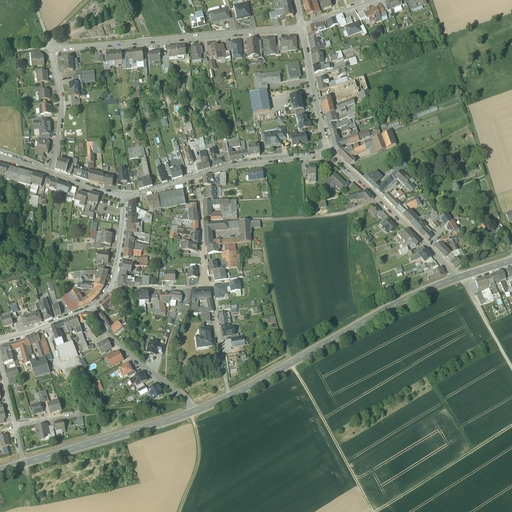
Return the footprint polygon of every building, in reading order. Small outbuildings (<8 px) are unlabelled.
[(306,0),(306,1),(307,3),(303,4),(307,15),(312,13),(313,14),(315,13),(314,7),(315,7),(315,6),(314,4),(313,0),(306,0)] [(324,0),(320,1),(319,0),(323,11),(332,8),(329,0),(324,0)] [(397,0),(388,3),(389,6),(391,11),(399,7),(398,4),(397,0)] [(424,0),(408,0),(410,3),(413,10),(413,9),(416,8),(416,9),(426,5),(424,0)] [(289,1),(277,3),(279,11),(284,10),(291,8),(289,1)] [(247,4),(233,7),(237,21),(250,18),(247,4)] [(381,6),(372,10),(372,11),(368,13),(364,14),(366,19),(366,20),(368,20),(369,23),(373,22),(373,23),(375,22),(376,23),(382,21),(381,19),(387,17),(386,12),(384,13),(381,6)] [(291,8),(284,10),(284,13),(283,13),(284,16),(285,16),(286,18),(289,17),(293,16),(291,8)] [(227,9),(210,13),(213,24),(220,22),(226,20),(226,21),(230,20),(228,12),(227,9)] [(196,18),(191,19),(193,28),(200,27),(200,26),(205,25),(202,12),(195,14),(196,18)] [(363,13),(357,15),(357,16),(360,21),(366,19),(364,14),(363,13)] [(337,18),(327,22),(330,29),(338,25),(340,24),(341,28),(347,26),(344,20),(343,15),(336,17),(337,18)] [(356,24),(345,28),(348,37),(361,32),(360,28),(359,25),(357,26),(356,24)] [(314,26),(306,28),(308,36),(312,34),(315,33),(314,30),(314,26)] [(296,38),(281,39),(282,44),(282,47),(288,47),(289,51),(297,51),(296,38)] [(275,39),(264,40),(265,56),(265,55),(270,54),(270,55),(275,55),(276,55),(275,50),(275,47),(274,47),(274,44),(275,44),(275,39)] [(258,40),(247,41),(248,56),(254,55),(254,57),(259,56),(259,52),(258,41),(258,40)] [(314,42),(309,43),(311,51),(315,50),(318,49),(320,48),(320,45),(319,41),(314,42)] [(241,42),(231,42),(231,44),(232,50),(233,50),(234,59),(242,59),(241,42)] [(200,46),(191,47),(192,61),(201,60),(200,46)] [(215,46),(208,48),(210,56),(215,55),(217,60),(225,58),(224,54),(225,53),(225,52),(225,51),(223,50),(222,46),(216,47),(215,46)] [(185,47),(177,48),(178,57),(184,57),(186,57),(186,53),(185,47)] [(177,48),(167,49),(167,54),(168,54),(168,57),(168,58),(178,57),(177,48)] [(142,51),(135,52),(136,62),(143,62),(143,57),(142,51)] [(135,52),(128,53),(128,57),(128,61),(130,61),(133,61),(133,65),(137,65),(136,62),(135,52)] [(160,53),(156,53),(149,54),(149,53),(148,53),(149,63),(150,63),(150,62),(160,61),(160,62),(160,58),(160,52),(160,53)] [(311,55),(314,67),(321,65),(324,64),(322,53),(319,54),(316,54),(311,55)] [(340,53),(329,57),(331,63),(342,60),(340,53)] [(114,54),(106,55),(107,63),(114,62),(114,54)] [(121,54),(114,54),(114,62),(118,62),(122,62),(122,57),(121,54)] [(39,58),(33,58),(34,67),(44,66),(43,57),(39,58)] [(298,63),(288,65),(290,79),(301,77),(298,63)] [(314,67),(313,67),(315,73),(322,71),(322,69),(321,65),(314,67)] [(44,73),(37,74),(38,83),(48,82),(47,73),(44,73)] [(260,74),(254,75),(256,93),(267,92),(268,91),(267,84),(261,85),(260,76),(260,74)] [(280,74),(272,75),(273,84),(281,83),(280,74)] [(260,76),(261,85),(267,84),(273,84),(272,75),(260,76)] [(325,79),(321,80),(320,80),(317,81),(319,92),(327,89),(326,87),(325,79)] [(336,87),(345,84),(348,83),(347,79),(343,80),(334,83),(335,85),(336,87)] [(368,90),(357,94),(361,105),(372,101),(368,90)] [(43,92),(39,92),(39,93),(40,101),(50,100),(49,91),(43,92)] [(270,111),(267,92),(256,93),(250,94),(253,114),(270,111)] [(300,95),(290,97),(293,112),(295,111),(303,110),(302,105),(300,95)] [(325,116),(334,113),(333,107),(330,97),(321,100),(325,116)] [(333,107),(334,113),(339,110),(343,108),(352,104),(354,103),(353,99),(335,105),(336,106),(334,107),(334,106),(333,107)] [(336,119),(337,122),(346,119),(346,120),(356,116),(353,108),(352,104),(343,108),(339,110),(334,113),(335,116),(338,115),(339,118),(336,119)] [(44,108),(40,108),(40,116),(51,115),(51,107),(44,108)] [(334,113),(325,116),(327,125),(328,125),(334,123),(337,122),(336,119),(339,118),(338,115),(335,116),(334,113)] [(305,116),(298,117),(298,118),(299,125),(301,124),(302,129),(311,127),(310,122),(308,122),(306,116),(305,116)] [(333,126),(335,131),(345,127),(353,125),(356,124),(354,119),(335,126),(333,126)] [(35,123),(34,123),(34,131),(40,130),(40,136),(48,135),(50,135),(51,135),(50,122),(35,123)] [(369,137),(369,139),(381,135),(378,127),(357,135),(359,141),(369,137)] [(335,131),(330,133),(333,144),(338,141),(335,131)] [(369,139),(363,142),(364,146),(367,145),(373,143),(377,153),(396,146),(390,131),(381,135),(369,139)] [(278,132),(265,135),(266,141),(264,141),(265,148),(281,146),(279,137),(278,132)] [(348,144),(359,141),(357,135),(349,137),(346,138),(348,144)] [(298,136),(291,138),(292,139),(293,145),(297,144),(297,147),(302,146),(302,145),(307,143),(306,136),(301,137),(301,136),(298,136)] [(348,144),(346,138),(344,139),(338,141),(333,144),(335,150),(341,147),(348,144)] [(87,140),(87,156),(92,155),(101,155),(99,139),(87,140)] [(227,143),(228,149),(232,149),(240,147),(239,139),(226,141),(227,143)] [(45,144),(40,143),(39,152),(39,153),(43,154),(48,154),(49,145),(45,144)] [(373,143),(367,145),(371,156),(377,153),(373,143)] [(259,146),(248,147),(249,153),(250,157),(260,155),(259,146)] [(352,150),(354,155),(366,151),(364,146),(359,149),(352,150)] [(130,161),(133,160),(136,160),(141,159),(146,158),(145,156),(144,151),(143,147),(128,150),(130,161)] [(185,148),(183,149),(187,158),(189,164),(193,163),(191,157),(189,150),(188,150),(187,147),(185,148)] [(349,158),(354,156),(354,155),(352,150),(351,147),(337,153),(349,166),(350,166),(354,163),(349,158)] [(232,153),(232,149),(228,149),(229,153),(230,161),(243,159),(242,157),(242,153),(241,153),(241,152),(232,153)] [(201,161),(204,160),(208,159),(207,155),(202,156),(202,154),(203,154),(202,151),(199,152),(201,161)] [(221,154),(222,158),(224,157),(225,163),(230,161),(229,153),(225,154),(221,154)] [(220,159),(219,160),(217,160),(212,161),(213,167),(219,165),(225,163),(224,157),(222,158),(220,159)] [(70,163),(59,160),(55,171),(66,174),(68,170),(70,163)] [(403,160),(396,163),(400,172),(401,171),(407,167),(404,161),(403,160)] [(157,165),(158,169),(163,167),(164,172),(165,171),(163,163),(159,164),(157,165)] [(396,163),(391,165),(395,173),(392,176),(394,178),(395,177),(400,172),(396,163)] [(8,168),(0,165),(0,175),(6,177),(7,174),(8,168)] [(163,167),(158,169),(162,184),(168,182),(164,172),(163,167)] [(180,167),(170,170),(172,176),(173,180),(182,177),(180,167)] [(315,167),(305,168),(306,172),(306,176),(310,176),(310,183),(316,183),(316,175),(315,167)] [(29,174),(8,168),(7,174),(8,175),(7,180),(26,186),(29,174)] [(88,172),(76,168),(73,177),(89,182),(88,172)] [(93,174),(93,168),(88,169),(88,172),(89,182),(104,186),(103,177),(93,174)] [(125,170),(118,171),(120,179),(120,183),(127,182),(126,176),(125,170)] [(258,171),(248,172),(248,177),(250,177),(251,181),(264,180),(263,176),(263,170),(258,171)] [(400,172),(395,177),(397,179),(404,185),(409,181),(409,180),(401,171),(400,172)] [(376,172),(368,176),(363,178),(376,190),(382,185),(378,182),(382,178),(376,172)] [(338,179),(334,175),(336,174),(335,174),(325,185),(327,188),(329,186),(333,189),(335,187),(340,191),(343,189),(344,188),(343,187),(346,184),(345,184),(339,178),(338,179)] [(44,178),(34,175),(31,184),(41,187),(44,178)] [(145,176),(144,176),(145,179),(137,181),(139,190),(152,186),(150,178),(149,175),(145,176)] [(210,175),(203,177),(203,185),(211,185),(210,183),(210,177),(210,175)] [(382,185),(376,190),(381,194),(396,180),(394,178),(392,176),(382,185)] [(114,178),(103,177),(104,186),(104,185),(113,186),(114,178)] [(59,183),(51,181),(49,189),(56,191),(56,190),(59,183)] [(404,185),(405,187),(411,192),(417,189),(416,188),(409,181),(404,185)] [(70,187),(59,183),(56,190),(67,194),(68,194),(70,187)] [(76,189),(70,187),(68,194),(67,194),(65,201),(73,203),(73,202),(74,200),(75,193),(76,189)] [(212,188),(206,188),(206,195),(206,197),(206,198),(209,198),(216,198),(216,189),(216,188),(212,188)] [(406,194),(404,195),(406,198),(419,191),(417,189),(411,192),(406,194)] [(161,210),(182,206),(185,206),(186,206),(183,191),(158,195),(158,196),(161,210)] [(366,191),(356,194),(358,200),(363,199),(366,202),(373,200),(366,191)] [(395,191),(390,195),(395,200),(403,196),(400,191),(397,194),(395,191)] [(89,196),(79,193),(79,195),(76,201),(76,202),(80,203),(79,206),(85,208),(87,200),(87,201),(89,196)] [(85,208),(84,211),(88,213),(91,202),(97,204),(99,196),(90,193),(89,196),(87,201),(87,200),(85,208)] [(358,200),(356,194),(338,198),(339,204),(342,204),(343,210),(348,209),(348,204),(345,205),(345,204),(345,201),(352,199),(352,202),(358,200)] [(390,195),(389,194),(384,198),(395,208),(399,206),(397,203),(395,200),(390,195)] [(428,215),(435,213),(423,195),(416,198),(420,205),(424,210),(423,211),(425,213),(426,212),(427,212),(428,215)] [(150,212),(153,212),(161,210),(158,196),(148,198),(149,202),(147,202),(147,203),(150,212)] [(416,198),(403,204),(407,212),(409,211),(408,211),(420,205),(416,198)] [(129,205),(128,221),(134,222),(134,213),(137,213),(148,218),(147,223),(151,223),(152,216),(146,213),(145,213),(136,209),(136,202),(136,201),(130,203),(129,205)] [(220,207),(220,214),(223,212),(236,211),(236,201),(229,201),(229,206),(220,207)] [(326,208),(325,202),(316,204),(317,209),(317,210),(326,208)] [(399,206),(395,208),(402,216),(407,212),(403,204),(399,206)] [(381,211),(374,205),(368,211),(374,218),(381,211)] [(220,214),(212,215),(212,218),(212,221),(237,219),(236,211),(223,212),(220,214)] [(407,212),(402,216),(411,224),(416,220),(417,219),(409,211),(407,212)] [(433,223),(439,219),(436,213),(435,213),(428,215),(428,216),(417,219),(419,221),(420,220),(421,221),(430,219),(433,223)] [(439,219),(445,227),(452,222),(446,214),(439,219)] [(198,223),(197,215),(189,216),(189,217),(189,223),(198,223)] [(389,220),(385,215),(380,219),(384,223),(386,223),(388,220),(389,220)] [(417,219),(416,220),(421,225),(416,229),(419,233),(426,226),(421,221),(420,220),(419,221),(417,219)] [(388,220),(386,223),(384,223),(383,224),(383,225),(385,227),(382,229),(383,231),(384,232),(385,233),(387,233),(389,231),(390,232),(392,232),(393,231),(393,230),(396,227),(389,220),(388,220)] [(416,220),(411,224),(416,229),(421,225),(416,220)] [(134,222),(128,221),(128,224),(127,228),(132,229),(133,227),(136,227),(137,222),(134,222)] [(452,222),(445,227),(450,235),(458,230),(457,230),(459,229),(454,221),(452,222)] [(189,223),(186,222),(186,225),(190,226),(190,228),(192,228),(192,233),(199,233),(198,223),(189,223)] [(249,222),(240,222),(240,229),(241,231),(250,231),(250,230),(249,222)] [(258,222),(249,222),(250,230),(260,229),(260,222),(258,222)] [(213,224),(204,225),(205,237),(212,236),(211,228),(214,228),(213,224)] [(181,228),(182,227),(175,226),(174,226),(174,234),(171,234),(171,239),(180,241),(180,238),(177,237),(178,235),(184,235),(184,232),(181,232),(181,228)] [(426,226),(419,233),(428,242),(432,238),(428,234),(432,231),(426,226)] [(416,238),(408,230),(397,234),(407,243),(406,243),(410,241),(411,242),(416,238)] [(250,231),(241,231),(240,231),(241,239),(241,244),(251,243),(250,231)] [(192,233),(188,232),(184,232),(184,235),(190,236),(189,243),(191,243),(197,244),(198,244),(199,233),(192,233)] [(112,235),(102,234),(101,245),(104,246),(111,247),(112,235)] [(416,238),(411,242),(410,241),(406,243),(407,243),(401,246),(403,249),(403,250),(405,249),(408,247),(413,244),(416,247),(420,243),(416,238)] [(126,239),(125,251),(129,252),(133,252),(134,243),(134,240),(132,240),(131,240),(126,239)] [(450,242),(453,252),(455,250),(457,250),(458,249),(456,244),(458,244),(457,240),(450,242)] [(189,243),(183,241),(182,251),(182,252),(189,252),(196,253),(197,244),(191,243),(189,243)] [(134,243),(133,252),(141,252),(142,252),(142,246),(140,246),(140,245),(136,244),(136,243),(134,243)] [(445,259),(451,253),(441,244),(433,247),(445,259)] [(214,250),(207,250),(208,255),(210,255),(214,254),(218,254),(218,253),(218,246),(213,246),(214,250)] [(129,252),(125,251),(124,259),(129,260),(129,257),(132,258),(132,257),(133,252),(129,252)] [(426,251),(418,255),(421,259),(424,263),(425,263),(431,258),(432,258),(426,251)] [(234,252),(227,253),(227,258),(228,264),(240,263),(240,260),(239,252),(234,252)] [(451,253),(445,259),(450,264),(455,259),(454,257),(451,253)] [(109,255),(97,254),(96,258),(97,259),(97,262),(98,264),(100,263),(108,264),(109,255)] [(418,255),(409,258),(408,259),(410,264),(421,259),(418,255)] [(455,259),(450,264),(453,267),(459,261),(461,259),(462,258),(460,256),(457,258),(455,259)] [(133,265),(122,263),(121,272),(128,273),(132,274),(132,273),(132,269),(133,266),(133,265)] [(216,263),(208,265),(210,273),(213,272),(218,271),(217,268),(216,263)] [(432,267),(431,263),(426,264),(422,266),(421,266),(422,269),(423,271),(432,267)] [(442,268),(432,272),(435,279),(445,276),(445,275),(442,268)] [(197,269),(187,270),(188,279),(198,278),(197,269)] [(218,271),(213,272),(215,282),(224,280),(226,280),(224,270),(222,270),(218,271)] [(128,273),(121,272),(118,287),(142,287),(142,283),(127,281),(128,273)] [(435,279),(432,272),(424,276),(427,282),(428,282),(435,279)] [(502,272),(497,274),(500,282),(504,281),(506,280),(502,272)] [(104,273),(99,273),(98,277),(95,286),(98,287),(103,288),(105,284),(108,273),(104,273)] [(78,274),(70,275),(71,289),(78,288),(78,287),(78,278),(78,274)] [(175,282),(175,274),(165,274),(165,282),(175,282)] [(497,274),(491,276),(495,284),(500,282),(497,274)] [(485,279),(476,282),(478,290),(488,286),(485,279)] [(507,288),(504,281),(500,282),(505,294),(509,292),(507,288)] [(240,282),(239,282),(238,283),(230,284),(230,289),(231,293),(236,292),(236,293),(241,293),(240,288),(241,288),(240,282)] [(481,307),(501,298),(495,284),(491,286),(488,287),(488,286),(478,290),(480,294),(476,295),(481,307)] [(387,286),(389,293),(395,291),(393,285),(387,286)] [(227,286),(215,287),(216,299),(222,298),(222,296),(228,296),(228,293),(231,293),(230,289),(227,290),(227,286)] [(95,292),(99,296),(103,289),(103,288),(98,287),(95,292)] [(76,291),(63,299),(70,312),(85,307),(83,302),(79,295),(76,291)] [(209,312),(209,314),(210,314),(214,313),(210,291),(195,292),(190,308),(188,314),(200,316),(203,316),(205,313),(209,312)] [(95,292),(88,299),(92,303),(99,296),(95,292)] [(148,292),(138,293),(139,302),(142,302),(145,302),(145,305),(149,305),(149,302),(148,292)] [(185,306),(185,307),(190,308),(195,292),(189,292),(185,306)] [(99,306),(104,312),(116,301),(113,293),(110,295),(99,306)] [(183,294),(175,293),(174,301),(182,302),(183,294)] [(170,295),(160,295),(160,303),(160,305),(169,305),(170,296),(170,295)] [(117,303),(119,311),(129,308),(126,300),(117,303)] [(46,301),(39,304),(41,310),(46,308),(47,311),(49,310),(46,301)] [(16,306),(10,308),(12,315),(19,312),(16,306)] [(52,309),(54,319),(60,317),(57,307),(52,309)] [(46,308),(41,310),(43,317),(50,314),(49,310),(47,311),(46,308)] [(119,311),(116,313),(117,317),(131,313),(129,308),(119,311)] [(203,316),(200,316),(201,320),(203,320),(203,323),(210,322),(210,314),(209,314),(209,312),(205,313),(203,316)] [(36,315),(31,317),(30,316),(29,316),(33,326),(41,323),(39,316),(38,313),(35,314),(36,315)] [(50,314),(43,317),(45,323),(52,321),(50,314)] [(112,327),(102,314),(98,317),(98,318),(108,331),(114,337),(114,336),(123,329),(117,323),(112,327)] [(182,315),(179,314),(176,324),(180,325),(186,317),(182,315)] [(226,314),(219,315),(221,327),(229,326),(231,325),(230,320),(227,321),(226,314)] [(126,317),(117,323),(123,329),(130,325),(134,323),(131,315),(126,317)] [(28,318),(21,320),(24,329),(33,326),(29,316),(28,317),(28,318)] [(83,316),(77,318),(80,325),(86,323),(85,320),(90,319),(89,316),(83,316)] [(10,317),(1,320),(3,329),(13,326),(12,323),(10,317)] [(76,318),(63,323),(65,328),(68,335),(75,332),(77,336),(82,334),(76,318)] [(57,326),(51,328),(56,342),(62,340),(59,331),(57,326)] [(229,326),(221,327),(223,335),(224,334),(224,338),(231,337),(235,336),(235,335),(233,328),(230,329),(229,326)] [(43,333),(37,335),(40,343),(45,358),(51,356),(43,333)] [(210,333),(200,335),(200,337),(196,338),(196,343),(198,343),(199,349),(213,347),(213,342),(211,342),(210,333)] [(37,335),(31,338),(27,340),(30,348),(33,346),(36,345),(40,343),(37,335)] [(239,339),(231,340),(233,349),(245,347),(243,337),(239,338),(239,339)] [(62,340),(56,342),(55,342),(57,348),(63,346),(62,340)] [(88,349),(85,340),(79,342),(83,351),(88,349)] [(111,349),(107,341),(97,347),(99,349),(98,351),(106,354),(107,351),(111,349)] [(14,345),(10,347),(11,354),(19,352),(24,366),(30,364),(30,363),(28,356),(26,349),(23,342),(14,345)] [(40,343),(36,345),(38,354),(40,360),(45,359),(45,358),(40,343)] [(63,346),(57,348),(61,361),(77,356),(73,343),(63,346)] [(159,346),(150,343),(148,351),(147,354),(156,357),(157,353),(159,346)] [(165,348),(159,346),(157,353),(163,355),(165,348)] [(11,354),(10,347),(0,349),(0,350),(3,363),(8,362),(9,365),(13,364),(13,363),(14,363),(14,362),(14,361),(13,361),(11,354)] [(112,353),(105,358),(107,362),(109,362),(108,359),(114,356),(112,353)] [(118,354),(115,356),(115,355),(114,356),(108,359),(109,362),(110,364),(112,363),(114,366),(123,361),(118,354)] [(40,360),(39,360),(42,369),(48,367),(47,363),(45,359),(40,360)] [(36,361),(30,363),(30,364),(33,371),(32,371),(34,376),(35,379),(44,377),(42,369),(39,360),(36,361)] [(133,373),(128,365),(119,370),(124,378),(133,373)] [(48,367),(42,369),(44,377),(50,375),(48,367)] [(13,371),(5,373),(7,379),(14,377),(13,371)] [(130,382),(129,382),(132,387),(135,385),(137,387),(137,388),(143,384),(147,382),(143,374),(136,378),(130,382)] [(95,385),(98,393),(103,390),(100,383),(95,385)] [(157,385),(154,387),(153,387),(151,388),(151,389),(148,390),(150,394),(149,395),(149,396),(149,397),(150,397),(152,397),(154,400),(162,396),(160,392),(161,392),(157,385)] [(148,393),(144,387),(139,390),(142,396),(148,393)] [(46,392),(40,393),(42,398),(43,403),(49,401),(46,392)] [(59,401),(49,404),(52,414),(62,411),(59,401)] [(40,404),(31,407),(34,415),(43,412),(42,408),(40,404)] [(64,421),(54,423),(56,431),(61,430),(65,429),(64,421)] [(46,425),(36,428),(39,441),(44,439),(44,436),(49,435),(47,428),(46,425)] [(2,437),(0,437),(0,444),(1,447),(10,445),(8,439),(7,436),(7,435),(2,437)]
